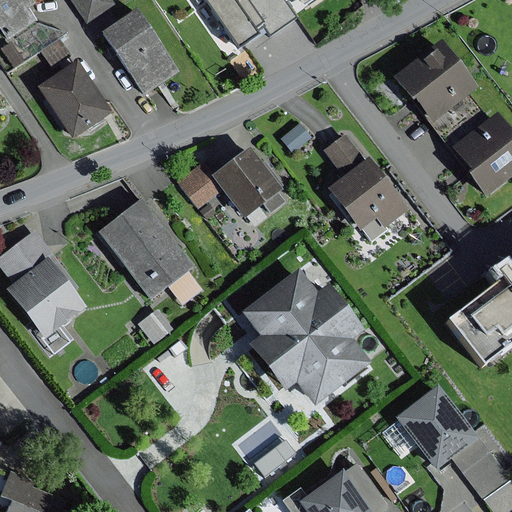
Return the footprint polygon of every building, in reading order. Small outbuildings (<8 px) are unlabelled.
[(28,0),(0,0),(0,34),(7,44),(37,24),(27,10),(32,6),(28,0)] [(109,0),(70,0),(85,23),(112,5),(109,0)] [(202,0),(200,2),(235,52),(256,37),(252,32),(262,24),(271,36),(296,19),(283,3),(281,0),(202,0)] [(135,11),(100,34),(143,97),(177,74),(135,11)] [(58,41),(40,52),(52,71),(70,60),(58,41)] [(439,43),(393,80),(429,127),(468,97),(476,91),(439,43)] [(75,64),(36,89),(70,141),(109,115),(75,64)] [(487,121),(468,97),(429,127),(448,151),(487,121)] [(487,121),(448,151),(484,198),(511,177),(511,136),(496,115),(487,121)] [(299,125),(280,140),(291,155),(311,140),(299,125)] [(342,179),(364,161),(345,137),(322,154),(342,179)] [(283,192),(248,148),(212,177),(201,164),(177,184),(198,209),(218,194),(243,224),(283,192)] [(385,232),(410,213),(367,158),(364,161),(342,179),(327,190),(358,231),(374,219),(385,232)] [(140,202),(97,236),(148,302),(192,268),(140,202)] [(0,270),(12,287),(4,293),(41,341),(83,309),(73,295),(80,290),(36,231),(0,258),(0,270)] [(315,296),(296,271),(239,315),(258,339),(246,348),(282,394),(293,386),(312,410),(368,367),(349,342),(361,333),(325,288),(315,296)] [(494,285),(443,324),(480,372),(511,347),(511,271),(505,277),(500,272),(490,279),(494,285)] [(157,312),(138,327),(154,346),(172,331),(157,312)] [(436,389),(395,420),(435,472),(450,460),(476,440),(436,389)] [(450,460),(461,475),(487,454),(476,440),(450,460)] [(487,454),(461,475),(481,501),(508,481),(487,454)] [(355,464),(341,475),(367,511),(384,511),(388,509),(355,464)] [(367,511),(341,475),(300,505),(304,511),(367,511)] [(481,501),(489,511),(511,511),(511,477),(508,481),(481,501)] [(66,511),(68,509),(11,483),(0,507),(0,511),(66,511)]
